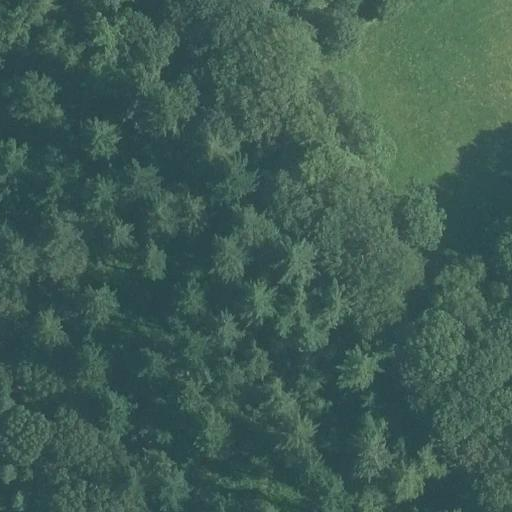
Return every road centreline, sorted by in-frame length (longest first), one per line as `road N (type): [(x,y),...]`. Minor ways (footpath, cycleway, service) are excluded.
road 1 (track): [(511,506),(194,0)]
road 2 (track): [(87,511),(0,358)]
